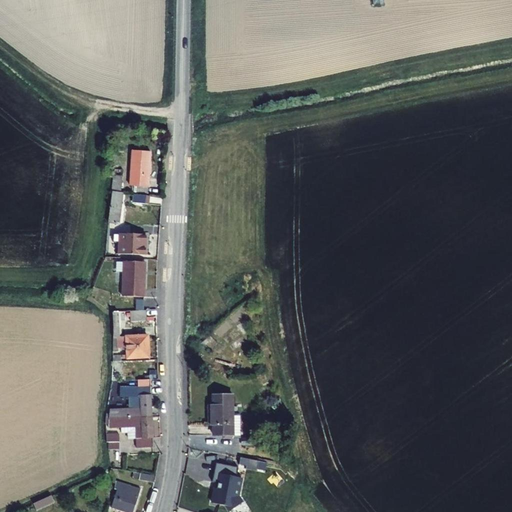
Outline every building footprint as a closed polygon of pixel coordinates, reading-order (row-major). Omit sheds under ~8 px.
[(150,152),(133,151),(130,185),(135,186),(135,193),(147,194),(150,152)] [(122,176),(114,174),(112,189),(120,190),(122,176)] [(123,193),(112,192),(108,223),(119,223),(123,193)] [(149,196),(133,194),(133,202),(148,204),(149,196)] [(145,235),(120,234),(119,253),(144,254),(145,235)] [(144,297),(145,262),(124,262),(123,296),(144,297)] [(146,320),(146,310),(130,310),(131,321),(146,320)] [(121,333),(120,311),(112,311),(113,323),(113,350),(113,351),(117,351),(117,348),(126,348),(126,355),(123,355),(123,359),(148,358),(147,336),(119,337),(120,333),(121,333)] [(105,418),(151,417),(150,380),(138,380),(138,396),(140,396),(140,403),(135,403),(135,409),(110,409),(110,415),(105,415),(105,418)] [(135,393),(135,387),(111,387),(110,397),(130,397),(131,394),(135,393)] [(234,396),(214,395),(213,407),(211,407),(210,424),(213,426),(213,435),(226,436),(226,438),(234,438),(234,396)] [(152,447),(151,417),(105,418),(105,424),(109,424),(109,428),(135,427),(136,447),(152,447)] [(212,503),(226,506),(230,511),(242,503),(237,496),(241,478),(236,477),(238,467),(216,463),(212,482),(218,483),(217,488),(215,488),(212,503)] [(155,476),(133,472),(132,478),(154,482),(155,476)] [(122,477),(114,475),(117,481),(113,489),(116,490),(111,507),(126,511),(132,511),(139,488),(120,482),(122,477)] [(52,494),(33,502),(36,509),(55,501),(52,494)]
